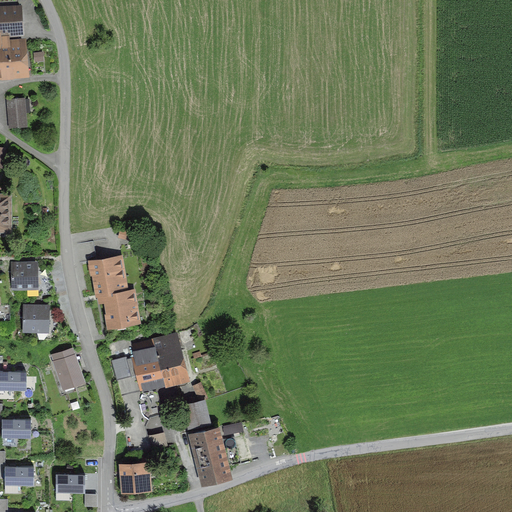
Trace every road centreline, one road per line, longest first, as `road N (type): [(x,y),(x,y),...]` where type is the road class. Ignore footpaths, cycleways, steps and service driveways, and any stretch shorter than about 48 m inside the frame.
road 1 (unclassified): [(42,0),(66,90),(67,237),(72,286),(107,406),(109,511)]
road 2 (unclassified): [(127,511),(311,454),(511,429)]
